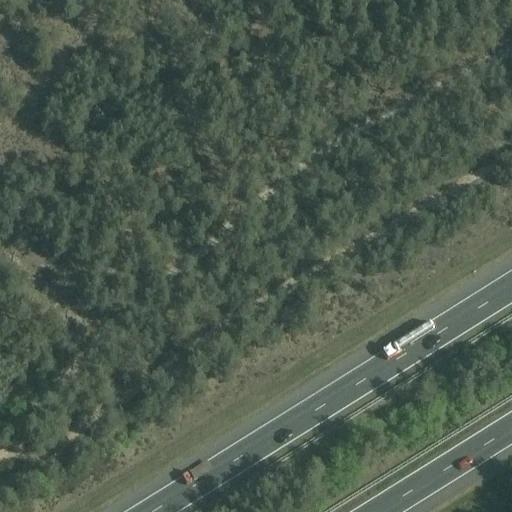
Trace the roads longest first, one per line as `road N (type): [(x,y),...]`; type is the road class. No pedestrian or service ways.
road 1 (track): [(511,49),(372,119),(229,223),(93,345),(0,455)]
road 2 (motorway): [(511,288),(151,511)]
road 3 (motorway): [(376,511),(511,426)]
